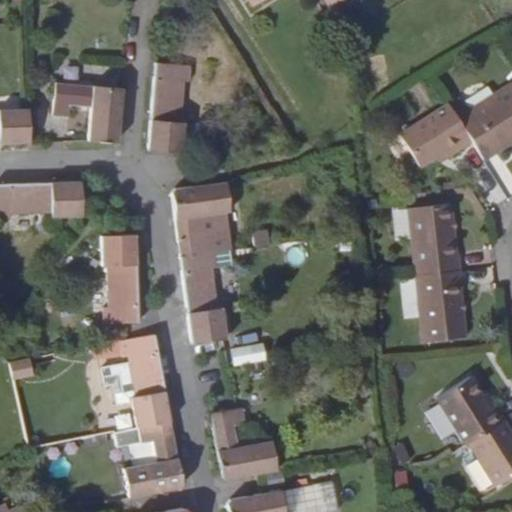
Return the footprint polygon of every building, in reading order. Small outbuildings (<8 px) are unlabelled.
[(191,65),(156,63),(149,150),(184,153),(186,123),(181,123),(185,82),(190,82),(191,65)] [(92,107),(88,142),(114,144),(120,140),(124,89),(57,83),(54,116),(70,117),(71,106),(92,107)] [(471,140),(483,159),(511,141),(511,90),(460,123),(471,140)] [(460,123),(447,103),(399,133),(419,166),(436,155),(443,151),(447,156),(471,140),(460,123)] [(0,138),(1,139),(2,144),(30,144),(29,108),(0,109),(0,138)] [(440,161),(447,156),(443,151),(436,155),(440,161)] [(50,216),(80,214),(79,179),(49,180),(50,186),(41,186),(41,181),(0,181),(0,217),(9,217),(9,212),(50,210),(50,216)] [(225,180),(187,186),(174,187),(170,191),(179,256),(212,251),(209,235),(198,236),(195,215),(229,210),(225,180)] [(377,200),(367,201),(368,210),(378,208),(377,200)] [(413,275),(461,269),(460,254),(456,254),(451,206),(405,210),(413,275)] [(402,209),(389,211),(392,235),(405,233),(402,209)] [(102,322),(121,321),(137,320),(135,269),(127,269),(127,262),(135,262),(134,233),(99,234),(100,264),(106,264),(107,305),(102,305),(102,322)] [(255,237),(256,245),(268,243),(267,236),(255,237)] [(212,251),(179,256),(185,305),(191,304),(192,311),(186,312),(190,342),(225,338),(221,307),(216,308),(210,267),(216,267),(214,251),(212,251)] [(463,287),(461,269),(413,275),(420,342),(465,337),(459,287),(463,287)] [(129,396),(135,427),(137,426),(170,420),(164,390),(158,391),(156,384),(163,383),(154,334),(98,344),(100,360),(127,355),(134,395),(129,396)] [(228,365),(250,364),(250,373),(264,372),(263,345),(227,346),(228,365)] [(4,379),(25,378),(25,360),(4,360),(4,379)] [(468,443),(504,421),(495,406),(490,410),(482,397),(470,378),(437,398),(466,444),(468,443)] [(490,410),(495,406),(487,394),(482,397),(490,410)] [(242,407),(234,408),(210,412),(221,476),(227,478),(276,469),(271,439),(237,445),(233,424),(244,422),(242,407)] [(122,467),(128,496),(177,487),(181,482),(170,420),(137,426),(139,442),(152,440),(155,461),(143,463),(122,467)] [(511,477),(511,433),(504,421),(468,443),(496,487),(511,477)] [(139,442),(143,463),(155,461),(152,440),(139,442)] [(394,476),(396,494),(406,493),(404,475),(394,476)] [(279,489),(283,511),(320,511),(337,509),(332,480),(279,489)] [(230,498),(226,503),(227,511),(283,511),(279,489),(230,498)]
